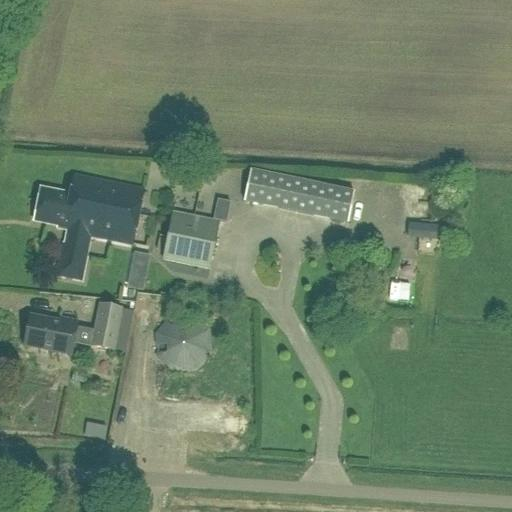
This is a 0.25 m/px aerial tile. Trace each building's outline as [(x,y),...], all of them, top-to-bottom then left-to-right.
[(353,194),(250,172),(243,206),(345,227),(353,194)] [(143,192),(73,177),(69,196),(40,191),(34,224),(56,229),(55,233),(67,235),(65,246),(62,246),(56,277),(80,282),(89,239),(132,247),(143,192)] [(217,224),(170,214),(160,262),(207,272),(217,224)] [(434,229),(405,226),(404,240),(444,244),(445,230),(434,229)] [(136,254),(134,268),(148,271),(151,257),(136,254)] [(113,353),(122,312),(100,308),(91,350),(113,354),(113,353)] [(208,332),(191,317),(169,319),(153,337),(155,359),(172,375),(195,373),(210,356),(208,332)] [(57,324),(29,318),(23,348),(70,357),(77,324),(58,320),(57,324)] [(43,370),(57,372),(59,356),(45,355),(43,370)] [(194,432),(225,434),(225,424),(195,422),(194,432)]
